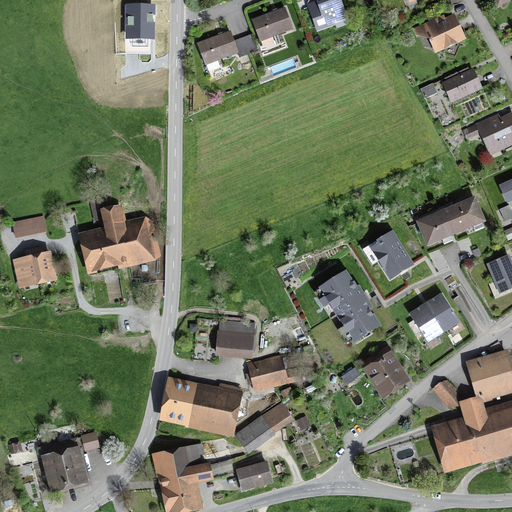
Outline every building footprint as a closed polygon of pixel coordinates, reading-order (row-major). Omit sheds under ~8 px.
[(341,0),(318,0),(321,6),(311,9),(320,34),(350,22),(341,0)] [(511,0),(494,0),(500,10),(511,3),(511,0)] [(287,7),(251,20),(263,54),(279,48),(276,39),(296,32),(287,7)] [(152,8),(128,8),(128,38),(152,39),(152,8)] [(456,12),(414,29),(417,38),(431,43),(436,57),(469,42),(456,12)] [(232,32),(198,45),(207,67),(241,54),(232,32)] [(476,71),(444,85),(453,104),(485,90),(476,71)] [(436,87),(424,93),(427,100),(439,95),(436,87)] [(511,108),(463,130),(469,142),(482,136),(492,158),(511,149),(511,108)] [(511,204),(511,179),(501,185),(510,205),(511,204)] [(480,197),(418,223),(430,252),(492,226),(480,197)] [(511,212),(508,205),(500,209),(506,220),(511,217),(511,212)] [(107,230),(81,235),(88,276),(158,263),(163,258),(155,224),(147,219),(127,223),(124,206),(103,210),(107,230)] [(45,219),(13,225),(16,240),(48,234),(45,219)] [(396,231),(365,251),(386,285),(418,265),(396,231)] [(53,253),(14,262),(20,291),(59,282),(53,253)] [(511,254),(487,264),(499,295),(511,290),(511,254)] [(390,329),(350,271),(315,295),(355,353),(390,329)] [(441,296),(426,305),(443,332),(458,322),(441,296)] [(443,332),(426,305),(411,314),(428,341),(443,332)] [(257,326),(221,323),(218,358),(254,361),(257,326)] [(414,385),(391,350),(363,368),(386,403),(414,385)] [(511,354),(511,351),(469,364),(480,398),(483,404),(511,395),(511,354)] [(284,358),(249,366),(255,393),(303,383),(301,370),(288,373),(284,358)] [(241,393),(172,379),(163,422),(232,436),(241,393)] [(460,401),(444,382),(435,387),(451,405),(460,401)] [(448,478),(511,459),(511,410),(486,418),(483,404),(480,398),(463,403),(468,420),(434,429),(448,478)] [(262,418),(270,429),(289,417),(282,405),(262,418)] [(270,429),(262,418),(236,434),(243,446),(270,429)] [(307,419),(299,422),(303,433),(312,429),(307,419)] [(76,439),(40,448),(41,453),(46,452),(55,488),(82,481),(73,445),(77,444),(76,439)] [(19,442),(13,444),(15,453),(21,451),(19,442)] [(198,447),(153,456),(164,511),(180,511),(202,508),(198,485),(214,481),(211,464),(201,466),(198,447)] [(273,463),(240,472),(246,495),(279,487),(273,463)]
